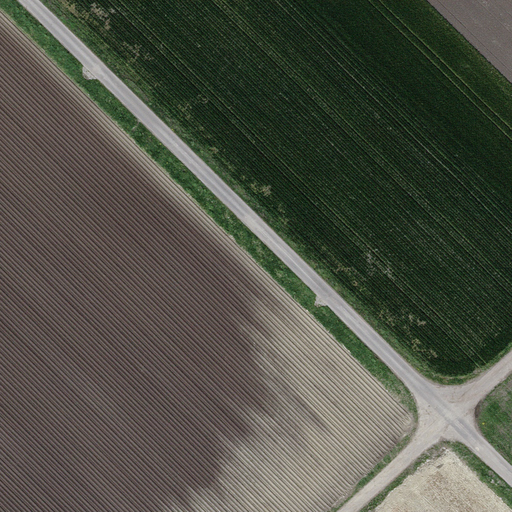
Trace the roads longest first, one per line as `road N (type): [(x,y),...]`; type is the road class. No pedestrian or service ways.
road 1 (track): [(32,0),(511,485)]
road 2 (track): [(511,369),(355,511)]
